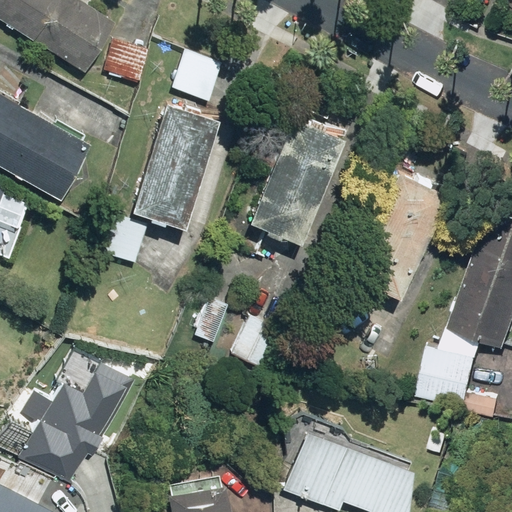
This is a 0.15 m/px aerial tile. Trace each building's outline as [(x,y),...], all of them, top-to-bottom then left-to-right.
[(0,0),(0,16),(86,68),(118,15),(93,0),(0,0)] [(151,43),(114,34),(105,70),(142,80),(151,43)] [(224,56),(185,43),(172,83),(211,95),(224,56)] [(89,137),(0,89),(0,161),(59,193),(89,137)] [(220,111),(166,94),(132,204),(187,221),(220,111)] [(259,243),(294,258),(347,133),(296,112),(252,215),(268,222),(259,243)] [(452,186),(399,162),(350,267),(403,291),(452,186)] [(0,249),(8,253),(21,222),(14,219),(23,199),(5,192),(9,180),(0,176),(0,249)] [(148,220),(110,209),(99,247),(138,258),(148,220)] [(511,219),(492,212),(445,342),(430,339),(418,396),(511,415),(511,414),(511,388),(499,386),(497,395),(472,390),(479,357),(487,335),(511,344),(511,219)] [(229,301),(207,291),(190,329),(212,338),(229,301)] [(284,325),(250,309),(231,349),(265,365),(284,325)] [(452,427),(427,418),(418,442),(443,451),(452,427)] [(409,511),(413,462),(308,422),(284,484),(342,506),(346,495),(371,505),(370,511),(409,511)] [(0,458),(0,511),(63,511),(64,510),(1,478),(9,463),(0,458)] [(174,511),(234,511),(228,488),(214,492),(210,477),(168,488),(174,511)]
